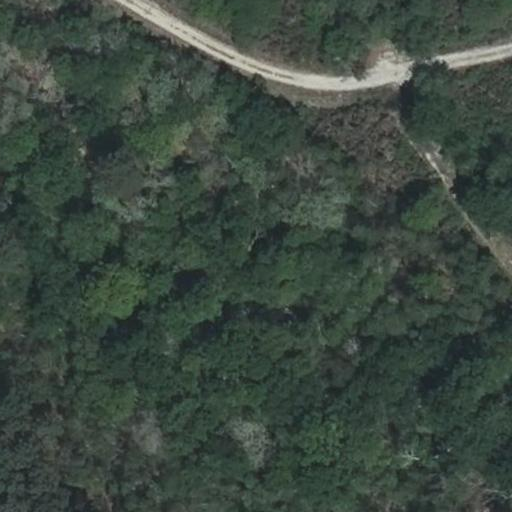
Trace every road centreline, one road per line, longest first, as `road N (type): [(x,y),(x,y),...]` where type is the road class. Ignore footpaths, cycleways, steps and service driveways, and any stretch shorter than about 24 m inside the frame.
road 1 (track): [(168,0),(310,79),(511,33)]
road 2 (track): [(364,65),(511,328)]
